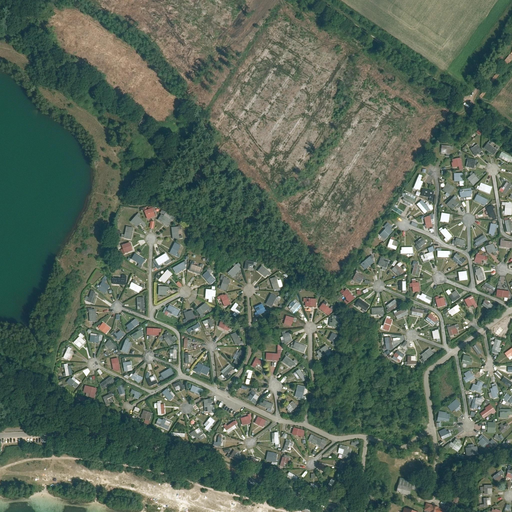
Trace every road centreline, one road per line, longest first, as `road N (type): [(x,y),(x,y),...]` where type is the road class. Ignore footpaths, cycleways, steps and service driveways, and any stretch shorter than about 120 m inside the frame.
road 1 (unclassified): [(0,436),(109,438),(347,509)]
road 2 (residential): [(511,307),(426,372),(431,432),(399,447),(365,436)]
road 3 (track): [(511,135),(316,0)]
road 4 (residential): [(365,436),(335,438),(177,374)]
